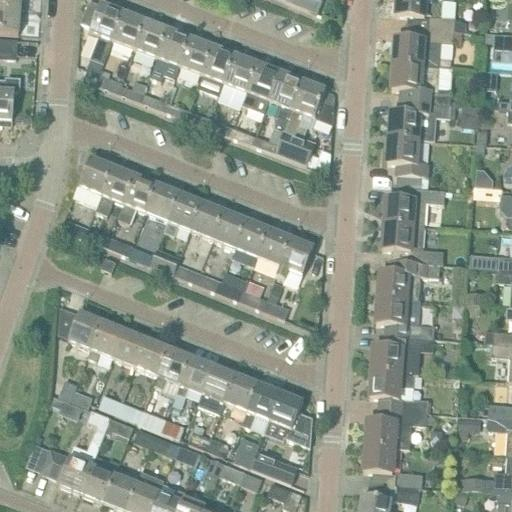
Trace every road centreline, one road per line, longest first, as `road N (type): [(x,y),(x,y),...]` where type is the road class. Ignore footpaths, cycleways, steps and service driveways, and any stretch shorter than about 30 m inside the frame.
road 1 (residential): [(24,264),(335,388)]
road 2 (residential): [(346,232),(56,119)]
road 3 (residential): [(158,0),(357,73)]
road 4 (residential): [(346,232),(357,73)]
road 5 (residential): [(335,388),(346,232)]
road 6 (residential): [(325,511),(335,388)]
